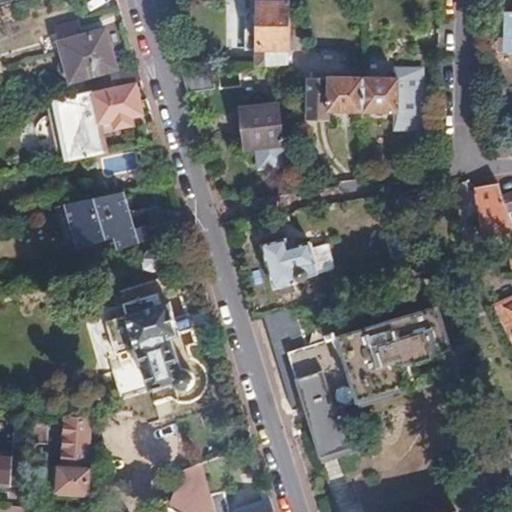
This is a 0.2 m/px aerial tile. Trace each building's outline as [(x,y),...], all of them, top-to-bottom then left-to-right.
[(85,0),(89,15),(115,9),(112,0),(85,0)] [(289,28),(289,0),(248,0),(248,8),(256,12),(256,28),(256,57),(255,71),(288,69),(289,54),(289,28)] [(256,12),(248,8),(247,72),(255,71),(256,57),(256,28),(256,12)] [(309,28),(289,28),(289,54),(308,54),(309,28)] [(85,33),(40,46),(44,58),(41,62),(45,72),(49,74),(54,87),(98,73),(85,33)] [(60,96),(71,159),(115,151),(111,128),(151,121),(144,81),(60,96)] [(362,116),(361,82),(329,82),(329,115),(362,116)] [(398,82),(361,82),(362,116),(398,116),(398,82)] [(277,110),(233,117),(240,162),(284,154),(277,110)] [(511,217),(503,200),(496,186),(474,189),(489,242),(511,235),(511,217)] [(125,192),(66,204),(76,243),(113,235),(116,247),(147,239),(143,225),(134,227),(128,228),(124,209),(129,208),(125,192)] [(511,195),(503,200),(511,217),(511,195)] [(134,227),(129,208),(124,209),(128,228),(134,227)] [(293,237),(269,242),(280,285),(283,284),(285,294),(302,290),(300,280),(326,274),(317,241),(296,246),(293,237)] [(162,241),(155,246),(157,257),(167,261),(174,255),(172,244),(162,241)] [(480,265),(468,268),(471,283),(487,280),(480,265)] [(82,334),(81,337),(81,339),(88,361),(90,363),(92,364),(95,364),(104,362),(105,365),(107,367),(110,368),(113,367),(124,405),(149,398),(149,399),(177,392),(178,394),(181,396),(183,397),(186,397),(189,395),(191,393),(192,390),(192,387),(190,385),(188,382),(185,382),(182,382),(169,338),(176,336),(166,304),(159,307),(155,294),(120,304),(122,311),(100,317),(97,319),(95,320),(93,323),(93,326),(93,329),(86,331),(83,332),(82,334)] [(511,295),(499,302),(511,327),(511,295)] [(304,348),(292,309),(261,316),(289,409),(303,405),(318,458),(354,447),(342,406),(456,373),(437,309),(304,348)] [(51,415),(32,413),(29,443),(49,445),(51,415)] [(86,468),(88,417),(66,416),(64,468),(50,467),(49,487),(58,487),(58,493),(88,495),(90,468),(86,468)] [(0,486),(25,488),(29,445),(12,444),(11,455),(0,454),(0,486)] [(134,489),(137,457),(104,454),(101,486),(134,489)] [(212,493),(202,459),(196,461),(167,511),(232,511),(225,489),(212,493)] [(272,511),(268,496),(235,506),(236,511),(272,511)]
